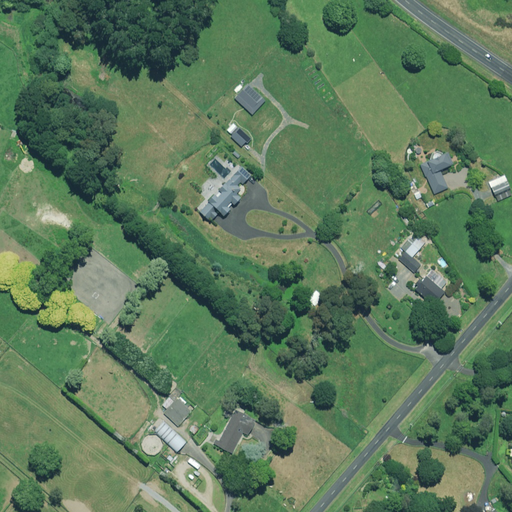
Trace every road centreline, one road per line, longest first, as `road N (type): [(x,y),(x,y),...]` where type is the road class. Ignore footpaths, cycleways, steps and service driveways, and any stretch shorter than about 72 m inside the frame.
road 1 (unclassified): [(317,511),(511,284)]
road 2 (primary): [(405,0),(511,75)]
